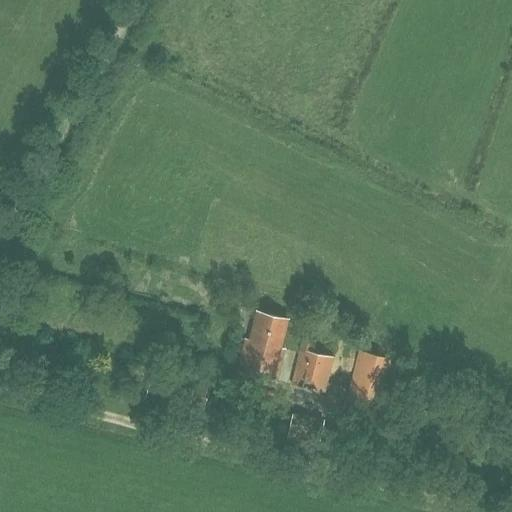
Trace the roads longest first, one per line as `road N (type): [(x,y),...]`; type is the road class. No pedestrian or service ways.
road 1 (track): [(0,387),(511,510)]
road 2 (track): [(0,225),(130,0)]
